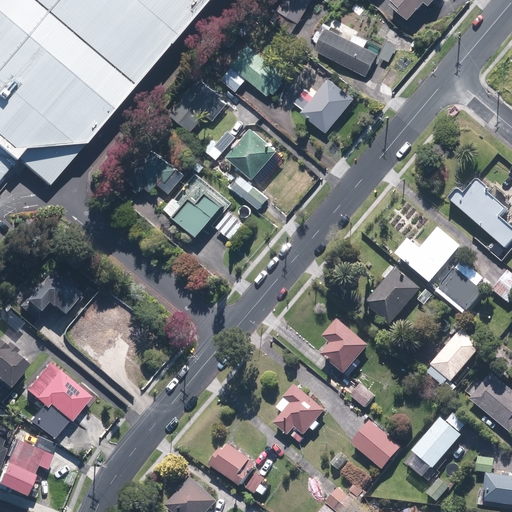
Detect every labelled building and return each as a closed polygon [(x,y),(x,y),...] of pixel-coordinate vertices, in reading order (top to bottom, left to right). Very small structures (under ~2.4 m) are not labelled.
[(0,0),(0,178),(14,162),(18,157),(51,185),(208,0),(0,0)] [(287,0),(282,10),(301,22),(314,0),(287,0)] [(434,4),(437,0),(398,0),(398,1),(415,17),(430,1),(434,4)] [(357,40),(332,25),(319,48),(368,76),(381,53),(368,46),(371,40),(360,33),(357,40)] [(383,58),(391,62),(399,45),(391,41),(383,58)] [(289,74),(254,43),(236,63),(238,65),(252,78),(271,94),(274,90),(277,93),(287,82),(284,80),(289,74)] [(238,65),(226,79),(240,91),(252,78),(238,65)] [(187,98),(175,112),(193,129),(207,113),(215,121),(231,102),(222,95),(225,93),(206,76),(192,92),(190,91),(185,96),(187,98)] [(360,97),(336,76),(306,111),(330,132),(360,97)] [(284,148),(258,126),(232,156),(258,178),(284,148)] [(225,152),(240,136),(232,130),(220,143),(218,145),(225,152)] [(215,139),(207,149),(211,153),(212,153),(218,145),(220,143),(215,139)] [(212,153),(219,159),(225,152),(218,145),(212,153)] [(138,161),(127,174),(145,189),(149,185),(155,191),(162,184),(172,193),(189,174),(181,167),(180,168),(155,146),(141,163),(138,161)] [(207,166),(200,161),(196,167),(202,172),(207,166)] [(234,203),(199,172),(169,207),(203,237),(234,203)] [(271,197),(245,174),(235,186),(261,208),(271,197)] [(462,188),(454,198),(509,247),(511,243),(511,215),(509,219),(504,215),(511,207),(493,190),(495,187),(485,178),(482,177),(480,179),(469,192),(465,188),(463,188),(462,188)] [(247,222),(233,210),(220,226),(234,238),(247,222)] [(412,238),(400,252),(434,281),(445,268),(444,267),(464,245),(443,227),(424,249),(412,238)] [(393,323),(424,288),(400,266),(399,267),(395,264),(386,275),(389,278),(369,302),(393,323)] [(447,283),(444,286),(471,310),(488,291),(460,266),(446,282),(447,283)] [(19,304),(40,322),(55,304),(63,311),(62,313),(66,317),(83,297),(81,294),(82,293),(76,288),(79,285),(63,272),(60,275),(54,269),(42,283),(37,279),(30,288),(32,289),(19,304)] [(511,302),(511,270),(510,269),(495,289),(511,303),(511,302)] [(435,295),(428,289),(419,299),(426,305),(435,295)] [(134,319),(106,294),(75,327),(83,335),(77,341),(96,359),(134,319)] [(0,315),(19,332),(27,323),(6,306),(0,312),(0,315)] [(348,373),(373,344),(342,318),(327,335),(334,341),(324,352),(348,373)] [(486,345),(465,327),(434,363),(436,365),(431,371),(446,384),(451,378),(455,381),(486,345)] [(12,387),(31,364),(17,352),(20,348),(10,341),(7,345),(0,338),(0,388),(6,381),(12,387)] [(73,420),(93,396),(51,362),(29,390),(49,406),(55,410),(57,407),(73,420)] [(511,431),(511,386),(495,372),(473,397),(511,431)] [(328,409),(299,383),(287,396),(288,397),(280,405),(287,411),(278,421),(292,433),(298,427),(306,434),(313,426),(317,429),(323,422),(319,419),(328,409)] [(368,407),(378,395),(364,383),(353,395),(368,407)] [(44,405),(33,420),(51,432),(61,418),(44,405)] [(449,420),(444,416),(416,449),(437,467),(465,434),(462,431),(469,423),(456,412),(449,420)] [(386,468),(405,445),(373,418),(354,441),(386,468)] [(3,446),(8,431),(0,427),(0,465),(7,447),(3,446)] [(54,455),(19,439),(0,480),(0,481),(28,494),(37,474),(36,473),(40,464),(48,468),(54,455)] [(225,446),(213,463),(245,485),(260,463),(254,458),(254,457),(232,442),(231,444),(229,443),(226,446),(225,446)] [(341,469),(349,459),(341,453),(333,462),(341,469)] [(497,457),(481,455),(479,470),(490,472),(495,472),(497,457)] [(268,477),(259,471),(249,487),(257,492),(259,490),(265,494),(270,487),(263,483),(268,477)] [(511,502),(511,474),(495,472),(490,472),(486,499),(511,502)] [(210,511),(222,499),(195,476),(191,481),(187,478),(179,488),(182,491),(172,503),(182,511),(210,511)] [(453,485),(442,477),(430,492),(440,501),(453,485)] [(348,511),(358,500),(341,486),(328,501),(329,502),(341,511),(348,511)] [(341,511),(329,502),(320,511),(341,511)]
